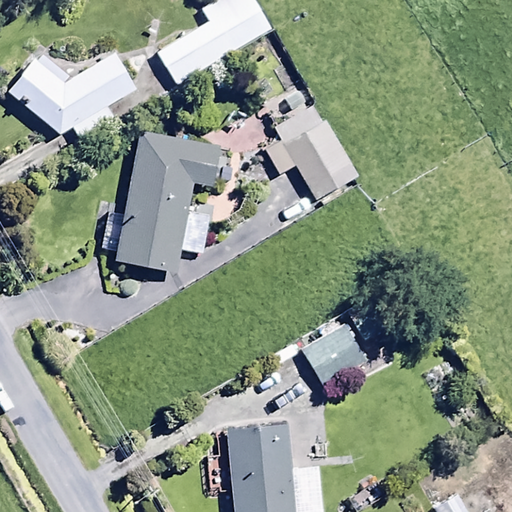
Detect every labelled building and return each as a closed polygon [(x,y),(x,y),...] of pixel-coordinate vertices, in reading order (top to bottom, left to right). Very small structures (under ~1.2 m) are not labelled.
[(171,85),(266,30),(248,0),(211,0),(197,9),(205,22),(152,53),(171,85)] [(27,57),(1,92),(53,136),(66,127),(80,146),(112,123),(100,107),(130,90),(107,51),(64,77),(37,56),(33,62),(27,57)] [(352,176),(320,121),(317,123),(307,106),(299,111),(291,97),(265,112),(275,129),(271,131),(276,142),(258,152),(272,177),(291,166),(310,200),(352,176)] [(213,147),(133,132),(117,217),(104,214),(97,249),(109,251),(108,260),(170,271),(174,249),(199,254),(204,232),(209,233),(214,207),(201,204),(199,215),(182,212),(187,183),(206,187),(206,183),(221,185),(225,168),(210,165),(213,147)] [(384,290),(342,313),(360,345),(402,322),(384,290)] [(337,326),(297,352),(320,389),(361,363),(337,326)] [(459,381),(430,395),(440,416),(469,402),(459,381)] [(281,424),(220,429),(225,511),(315,511),(312,465),(284,467),(281,424)] [(440,508),(433,511),(465,511),(455,494),(438,504),(440,508)]
